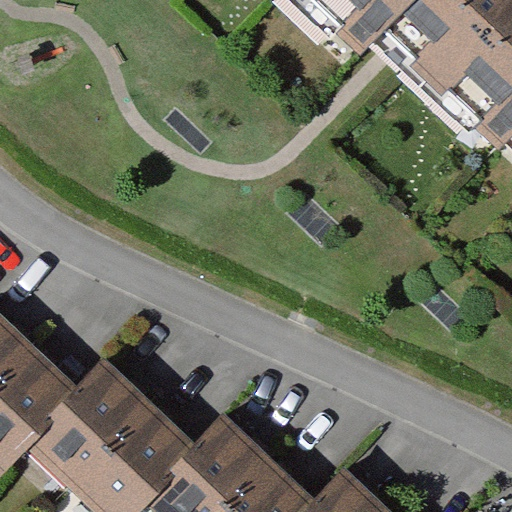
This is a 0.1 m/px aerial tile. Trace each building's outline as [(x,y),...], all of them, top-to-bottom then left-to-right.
[(312,0),(382,65),(391,53),(441,0),(312,0)] [(511,0),(441,0),(391,53),(511,165),(511,0)] [(64,391),(0,326),(0,480),(21,459),(33,422),(64,391)] [(187,451),(94,361),(64,391),(33,422),(21,459),(74,511),(135,511),(163,479),(187,451)] [(289,511),(302,497),(214,420),(187,451),(163,479),(135,511),(289,511)] [(377,511),(334,474),(300,511),(377,511)]
